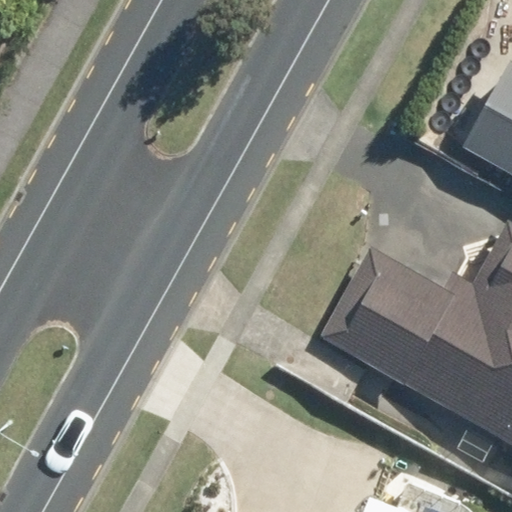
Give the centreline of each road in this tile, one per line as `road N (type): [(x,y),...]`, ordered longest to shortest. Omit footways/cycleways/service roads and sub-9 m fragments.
road 1 (secondary): [(297,0),(136,278)]
road 2 (secondary): [(59,243),(190,0)]
road 3 (secondary): [(136,278),(2,511)]
